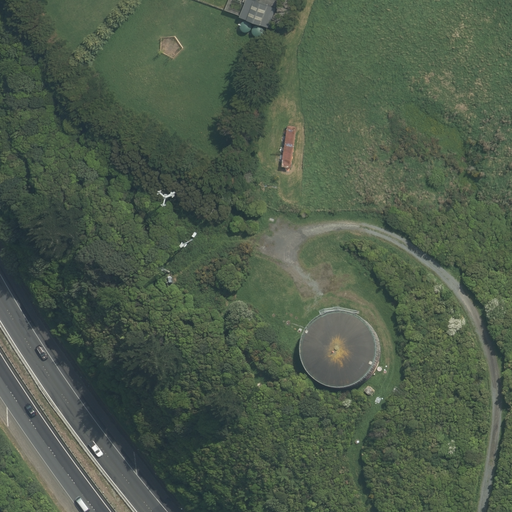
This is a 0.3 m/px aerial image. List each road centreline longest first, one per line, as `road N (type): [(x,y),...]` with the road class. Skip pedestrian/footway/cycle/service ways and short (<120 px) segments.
road 1 (track): [(282,242),(338,229),(384,233),(433,259),(471,299),(495,366),(482,511)]
road 2 (motorway): [(0,298),(83,426),(152,511)]
road 3 (motorway): [(94,511),(0,377)]
